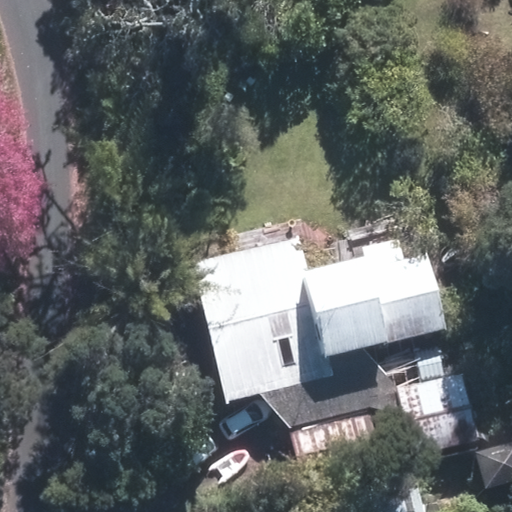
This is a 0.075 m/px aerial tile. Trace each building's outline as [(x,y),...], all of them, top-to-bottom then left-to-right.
[(165,267),(197,408),(308,383),(304,364),(426,336),(409,261),(340,277),(338,266),(274,280),(265,244),(165,267)] [(379,393),(392,462),(461,448),(448,380),(432,382),(427,351),(403,355),(410,388),(379,393)] [(274,433),(284,482),(363,467),(353,418),(274,433)] [(511,448),(481,449),(483,496),(511,494),(511,448)] [(320,496),(321,511),(429,511),(429,509),(407,511),(405,488),(320,496)]
